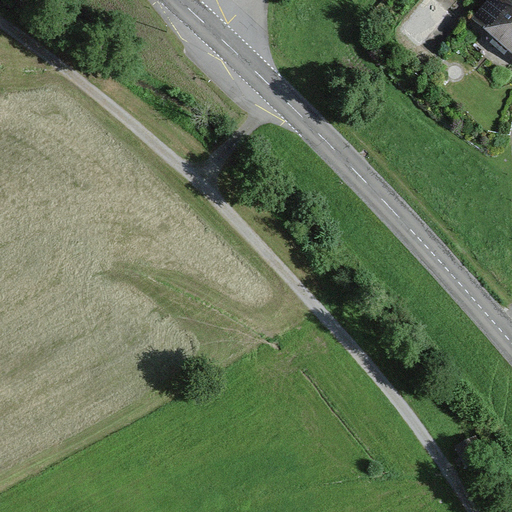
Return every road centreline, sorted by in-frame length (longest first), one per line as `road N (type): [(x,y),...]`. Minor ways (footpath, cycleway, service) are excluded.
road 1 (track): [(465,511),(417,432),(338,334),(199,183),(78,77),(0,22)]
road 2 (secondary): [(178,0),(377,192),(511,341)]
